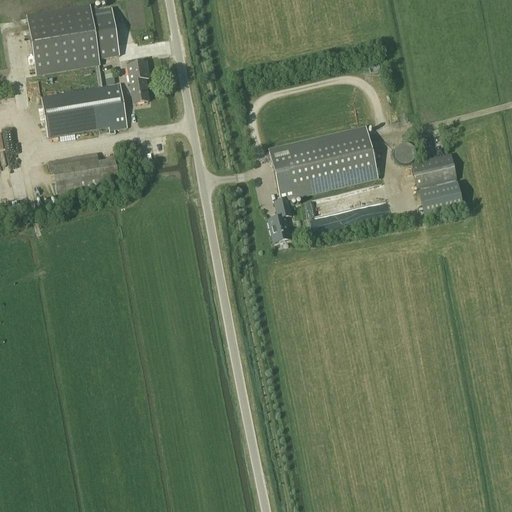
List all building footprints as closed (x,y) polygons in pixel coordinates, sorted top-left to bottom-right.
[(27,19),(36,77),(99,66),(98,61),(119,58),(111,11),(90,14),(90,9),(27,19)] [(148,103),(144,82),(148,81),(146,65),(126,68),(132,106),(148,103)] [(108,130),(109,133),(127,130),(120,86),(40,99),(47,140),(108,130)] [(272,172),(279,202),(280,204),(287,202),(377,180),(370,149),(365,129),(268,151),(272,172)] [(456,182),(450,156),(410,165),(416,191),(456,182)] [(65,168),(47,172),(49,181),(55,180),(55,178),(66,176),(65,168)] [(383,185),(355,192),(359,208),(387,202),(383,185)] [(456,185),(417,194),(423,220),(462,212),(456,185)] [(291,217),(287,202),(280,204),(279,202),(273,203),(277,220),(267,223),(273,246),(290,242),(284,219),(291,217)]
